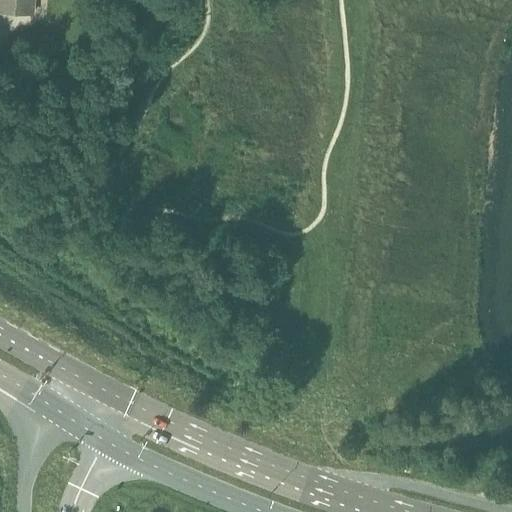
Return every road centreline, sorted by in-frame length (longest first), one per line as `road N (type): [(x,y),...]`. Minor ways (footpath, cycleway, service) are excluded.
road 1 (secondary): [(390,511),(346,501),(98,390)]
road 2 (secondary): [(104,445),(269,511)]
